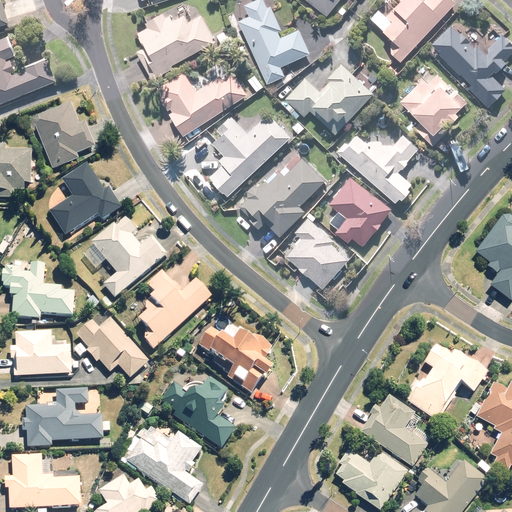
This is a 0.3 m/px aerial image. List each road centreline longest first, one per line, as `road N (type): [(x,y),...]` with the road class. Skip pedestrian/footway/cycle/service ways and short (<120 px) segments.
road 1 (residential): [(90,36),(147,166),(208,242),(348,345)]
road 2 (tertiary): [(401,275),(511,151)]
road 3 (tertiary): [(278,474),(348,345)]
road 4 (residential): [(511,338),(401,275)]
